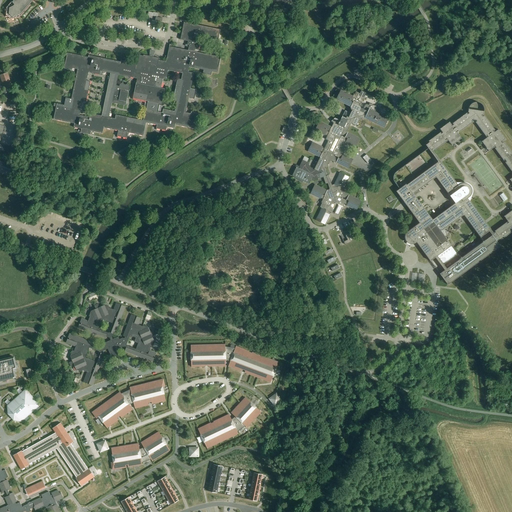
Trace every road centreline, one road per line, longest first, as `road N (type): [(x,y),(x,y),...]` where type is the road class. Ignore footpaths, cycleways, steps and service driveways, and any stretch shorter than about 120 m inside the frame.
road 1 (unclassified): [(173,304),(368,371),(396,350),(409,258)]
road 2 (residential): [(278,165),(297,111),(322,105),(349,76),(390,92),(395,105),(394,124),(356,164)]
road 3 (residential): [(60,403),(50,376),(52,348),(87,291),(173,319)]
road 4 (residential): [(119,282),(169,208),(278,165)]
road 5 (residential): [(278,165),(317,229),(365,210),(384,219),(391,251),(409,258)]
road 6 (track): [(457,511),(416,413),(479,427),(488,413)]
road 7 (unclassified): [(0,238),(119,282)]
road 8 (residential): [(178,413),(201,413),(228,388),(210,380),(175,395)]
